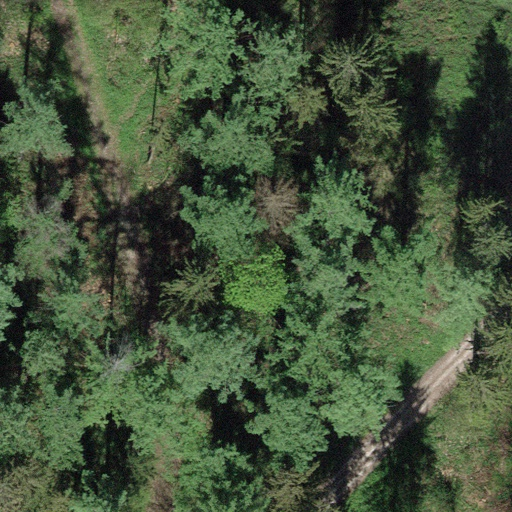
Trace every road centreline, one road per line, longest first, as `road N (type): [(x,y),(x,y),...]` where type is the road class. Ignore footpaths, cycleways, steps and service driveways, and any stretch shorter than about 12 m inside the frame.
road 1 (track): [(156,511),(162,398),(139,284),(53,0)]
road 2 (track): [(307,511),(511,300)]
